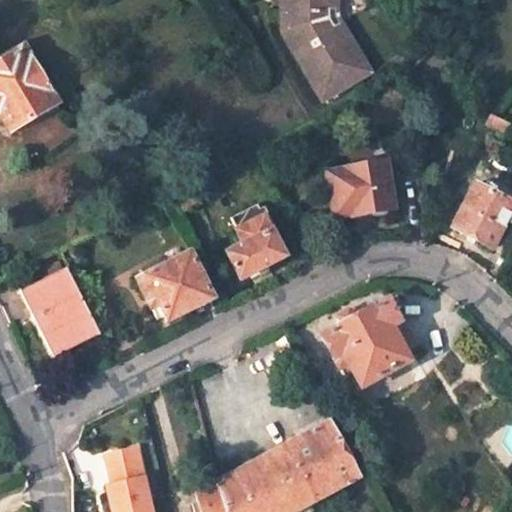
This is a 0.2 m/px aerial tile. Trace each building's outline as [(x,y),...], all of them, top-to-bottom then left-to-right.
[(324,96),(338,88),(340,90),(351,84),(349,81),(366,71),(339,26),(332,29),(327,20),(327,9),(332,9),(331,0),(285,0),(285,31),(324,96)] [(0,66),(0,110),(18,135),(60,104),(22,51),(0,66)] [(507,124),(492,117),(489,115),(485,125),(503,133),(507,124)] [(394,211),(388,166),(329,174),(336,220),(394,211)] [(190,183),(170,193),(181,214),(201,204),(190,183)] [(493,248),(511,213),(511,204),(476,185),(452,226),(493,248)] [(244,246),(229,253),(242,280),(286,259),(259,205),(234,217),(239,228),(237,229),(244,246)] [(213,298),(192,254),(141,279),(152,300),(157,297),(168,319),(213,298)] [(93,332),(66,273),(25,292),(53,351),(93,332)] [(346,355),(353,367),(365,390),(411,366),(404,352),(393,331),(403,326),(392,305),(325,339),(336,360),(346,355)] [(403,326),(393,331),(404,352),(414,347),(403,326)] [(353,367),(346,355),(336,360),(342,372),(353,367)] [(223,511),(308,511),(360,485),(332,425),(218,487),(219,494),(223,511)] [(153,511),(139,452),(109,459),(116,489),(110,490),(114,511),(153,511)] [(223,511),(219,494),(200,498),(202,511),(223,511)]
